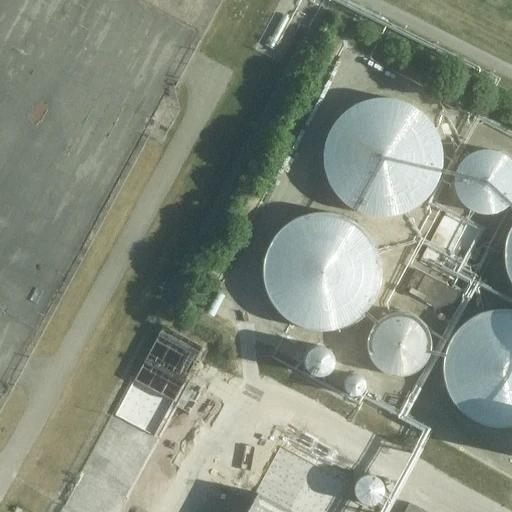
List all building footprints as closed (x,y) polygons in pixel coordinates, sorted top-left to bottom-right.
[(387,99),(382,99),(377,99),(372,99),(367,101),(362,102),(357,104),(353,106),(348,109),(344,112),(341,116),(337,120),(334,124),(331,128),(329,133),(327,137),(325,142),(324,147),(323,152),(323,158),(323,163),(324,168),(325,173),(327,178),(329,182),(331,187),(334,191),(337,195),(341,199),(344,203),(348,206),(353,209),(357,211),(362,213),(367,214),(372,216),(377,216),(382,216),(387,216),(393,216),(398,214),(403,213),(407,211),(412,209),(416,206),(420,203),(424,199),(428,195),(431,191),(433,187),(436,182),(438,178),(439,173),(440,168),(441,163),(441,158),(441,152),(440,147),(439,142),(438,137),(436,133),(433,128),(431,124),(428,120),(424,116),(420,112),(416,109),(412,106),(407,104),(403,102),(398,101),(393,100),(387,99)] [(489,151),(486,150),(483,151),(481,151),(478,152),(475,152),(473,153),(470,155),(468,156),(465,158),(463,160),(462,162),(460,164),(458,167),(457,169),(456,172),(455,175),(455,177),(454,180),(454,183),(454,186),(455,188),(456,191),(456,194),(458,196),(459,199),(461,201),(462,203),(464,205),(466,207),(469,209),(471,210),(474,212),(476,213),(479,213),(482,214),(485,214),(487,214),(490,214),(493,213),(496,213),(498,212),(501,210),(503,209),(506,207),(508,206),(510,204),(511,201),(511,200),(511,163),(511,162),(509,160),(507,158),(505,156),(502,155),(500,154),(497,152),(495,152),(492,151),(489,151)] [(326,212),(321,212),(316,212),(311,213),(306,214),(301,215),(296,217),(292,220),(287,223),(283,226),(280,229),(276,233),(273,237),(270,241),(268,246),(266,251),(264,256),(263,261),(262,266),(262,271),(262,276),(263,281),(264,286),(266,291),(268,296),(270,300),(273,305),(276,309),(280,312),(283,316),(287,319),(292,322),(296,324),(301,326),(306,328),(311,329),(316,330),(321,330),(326,330),(332,329),(337,328),(341,326),(346,324),(351,322),(355,319),(359,316),(363,313),(367,309),(370,305),(372,300),(375,296),(377,291),(378,286),(379,281),(380,276),(380,271),(380,266),(379,261),(378,256),(377,251),(375,246),(372,241),(370,237),(367,233),(363,229),(359,226),(355,223),(351,220),(346,217),(342,215),(337,214),(332,213),(326,212)] [(511,223),(511,225),(509,230),(507,234),(505,239),(504,244),(503,249),(503,255),(503,260),(504,265),(505,270),(507,275),(509,279),(511,284),(511,285),(511,223)] [(404,291),(448,315),(460,293),(416,269),(404,291)] [(507,309),(501,309),(496,309),(491,310),(486,311),(481,312),(476,314),(472,317),(468,320),(463,323),(460,326),(456,330),(453,334),(450,338),(448,343),(446,348),(444,353),(443,358),(443,363),(442,368),(443,373),(443,378),(444,383),(446,388),(448,393),(450,398),(453,402),(456,406),(460,410),(463,413),(468,416),(472,419),(476,422),(481,424),(486,425),(491,426),(496,427),(501,427),(507,427),(511,426),(511,309),(511,310),(507,309)] [(402,313),(399,313),(396,313),(393,313),(390,314),(388,315),(385,316),(383,317),(380,318),(378,320),(376,322),(374,324),(373,326),(371,328),(370,331),(369,334),(368,336),(367,339),(367,342),(367,344),(367,347),(367,350),(368,353),(369,355),(370,358),(371,360),(373,363),(374,365),(376,367),(378,369),(380,370),(383,372),(385,373),(388,374),(390,375),(393,376),(396,376),(399,376),(401,376),(404,376),(407,375),(410,374),(412,373),(415,372),(417,370),(419,369),(421,367),(423,365),(425,363),(426,360),(428,358),(429,355),(429,353),(430,350),(430,347),(431,344),(430,342),(430,339),(429,336),(429,334),(428,331),(426,328),(425,326),(423,324),(421,322),(419,320),(417,318),(415,317),(412,316),(410,315),(407,314),(404,313),(402,313)] [(134,379),(172,401),(202,348),(164,326),(134,379)] [(355,375),(353,375),(352,375),(350,376),(349,376),(348,377),(346,378),(345,379),(345,381),(344,382),(344,383),(343,385),(343,387),(344,388),(344,390),(345,391),(346,392),(347,393),(349,394),(350,395),(351,395),(353,395),(354,395),(356,395),(357,394),(359,394),(360,393),(361,392),(362,391),(363,389),(363,388),(364,386),(364,385),(363,383),(363,382),(362,380),(361,379),(360,378),(359,377),(358,376),(356,375),(355,375)] [(122,465),(95,511),(96,511),(120,511),(141,476),(122,465)] [(371,475),(369,475),(367,475),(365,475),(364,476),(362,477),(360,478),(359,479),(357,480),(356,482),(355,484),(355,486),(354,488),(354,490),(354,491),(354,493),(355,495),(356,497),(357,499),(358,500),(360,501),(361,502),(363,503),(365,504),(367,504),(369,504),(371,504),(373,504),(375,503),(376,502),(378,501),(379,500),(381,498),(382,496),(382,495),(383,493),(383,491),(383,489),(383,487),(383,485),(382,483),(381,482),(380,480),(378,479),(377,477),(375,477),(373,476),(371,475)] [(293,511),(260,493),(249,511),(427,511),(430,506),(414,498),(410,504),(409,504),(404,511),(293,511)]
